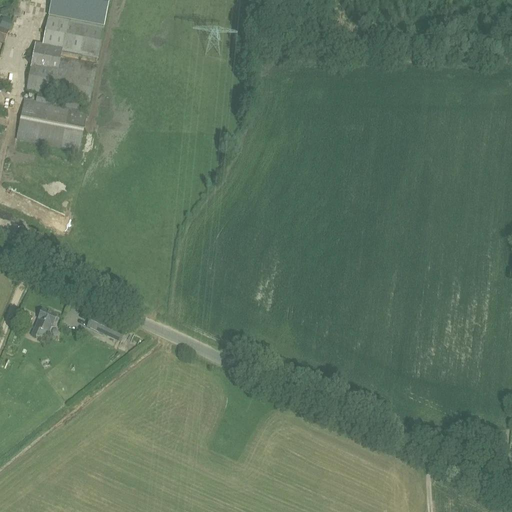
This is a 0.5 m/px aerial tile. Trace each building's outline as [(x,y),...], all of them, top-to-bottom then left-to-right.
[(51,0),(48,17),(104,28),(109,0),(51,0)] [(97,66),(61,59),(62,52),(98,60),(105,29),(49,19),(43,46),(36,45),(27,91),(90,103),(97,66)] [(0,28),(0,42),(5,44),(9,32),(0,28)] [(18,140),(80,152),(88,112),(78,111),(80,103),(38,95),(36,103),(25,101),(18,140)] [(45,212),(49,210),(47,206),(39,211),(44,218),(47,216),(45,212)] [(37,338),(37,337),(39,338),(41,337),(43,337),(45,336),(46,334),(47,333),(50,335),(58,316),(43,310),(32,337),(37,338)] [(22,320),(30,323),(32,318),(25,315),(22,320)] [(88,326),(121,342),(126,333),(92,316),(88,326)]
